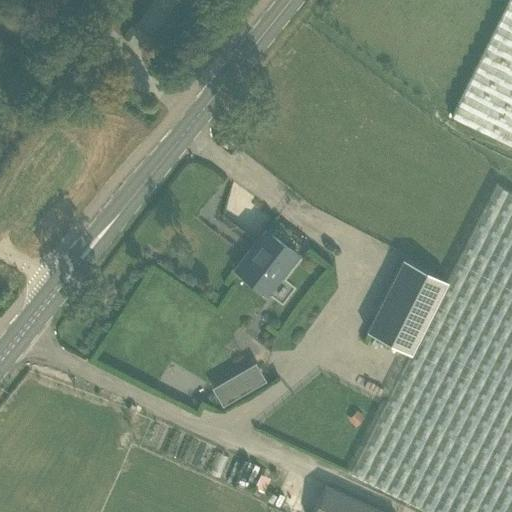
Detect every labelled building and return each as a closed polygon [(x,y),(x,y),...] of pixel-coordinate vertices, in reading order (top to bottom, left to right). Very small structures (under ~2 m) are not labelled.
[(511,161),(511,0),(509,0),(446,128),(511,161)] [(90,23),(99,14),(87,2),(78,10),(90,23)] [(449,276),(447,281),(411,354),(383,407),(350,472),(428,511),(511,511),(511,195),(496,184),(449,276)] [(234,239),(246,247),(253,238),(241,229),(234,239)] [(266,293),(296,253),(266,230),(235,269),(266,293)] [(411,354),(447,281),(402,259),(365,331),(411,354)] [(210,388),(220,405),(264,380),(254,362),(210,388)] [(347,419),(354,426),(364,417),(357,409),(347,419)] [(382,511),(325,486),(313,511),(382,511)]
